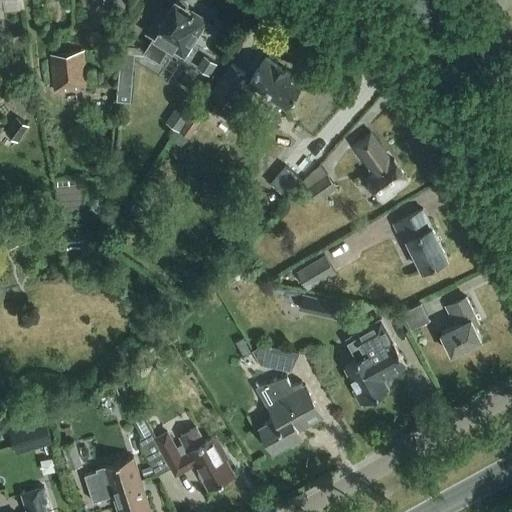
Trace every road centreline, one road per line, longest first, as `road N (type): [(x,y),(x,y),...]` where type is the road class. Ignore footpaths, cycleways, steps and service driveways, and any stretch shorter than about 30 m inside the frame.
road 1 (residential): [(511,289),(440,147),(397,84),(276,0)]
road 2 (residential): [(303,511),(511,397)]
